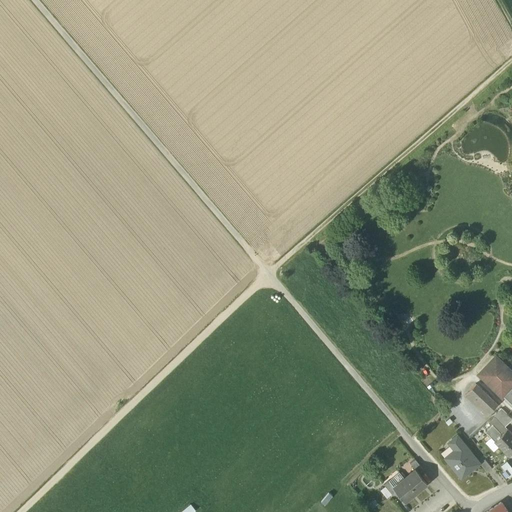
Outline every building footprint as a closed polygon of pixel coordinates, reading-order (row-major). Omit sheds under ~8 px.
[(511,373),(495,358),(496,357),(495,356),(494,357),(495,358),(485,368),(484,367),(478,374),(479,375),(500,394),(501,395),(511,405),(511,372),(511,373)] [(496,404),(474,383),(464,394),(486,415),(496,404)] [(511,419),(500,408),(493,416),(504,427),(511,419)] [(492,425),(485,432),(494,441),(501,434),(492,425)] [(501,434),(494,441),(508,455),(511,451),(511,434),(506,429),(501,434)] [(477,461),(457,435),(448,443),(455,452),(446,460),(460,478),(468,472),(466,470),(477,461)] [(423,469),(415,459),(410,463),(415,469),(419,473),(423,469)] [(484,459),(479,464),(486,473),(492,468),(484,459)] [(511,465),(508,460),(500,466),(508,477),(511,474),(511,465)] [(415,469),(404,477),(415,492),(426,483),(419,473),(415,469)] [(415,492),(404,477),(393,486),(397,492),(404,501),(415,492)] [(393,486),(388,480),(383,484),(385,486),(391,494),(392,495),(397,492),(393,486)] [(391,494),(385,486),(381,489),(387,497),(391,494)] [(508,511),(502,502),(486,511),(508,511)] [(193,511),(197,509),(191,503),(180,511),(193,511)]
